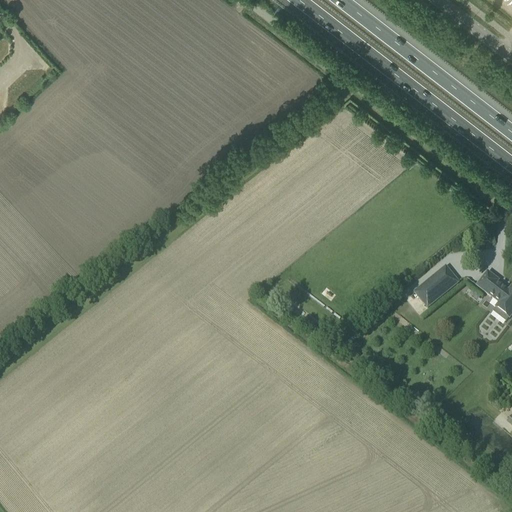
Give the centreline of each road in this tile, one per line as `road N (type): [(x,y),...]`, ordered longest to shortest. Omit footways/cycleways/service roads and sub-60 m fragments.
road 1 (unclassified): [(511,208),(240,0)]
road 2 (motorway): [(297,0),(511,165)]
road 3 (motorway): [(511,133),(340,0)]
